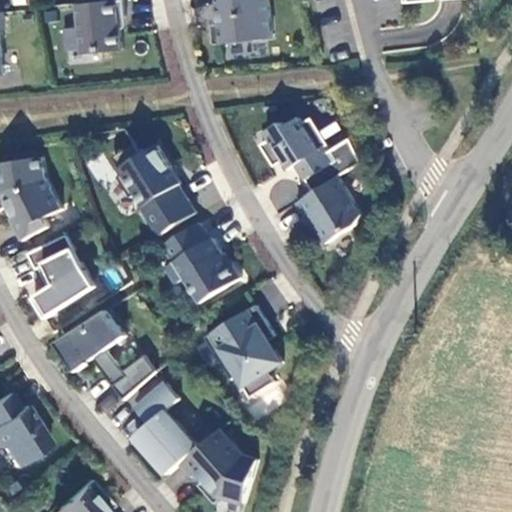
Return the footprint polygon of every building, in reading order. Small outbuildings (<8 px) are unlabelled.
[(84,54),(124,50),(121,17),(127,16),(125,0),(116,0),(79,4),(84,54)] [(274,38),(269,0),(219,0),(222,24),(213,25),(215,44),(274,38)] [(358,103),(346,108),(353,124),(365,120),(358,103)] [(308,179),(339,159),(313,118),(305,123),(301,117),(286,126),(283,122),(268,132),(272,138),(263,145),(276,166),(285,161),(290,170),(299,164),(308,179)] [(198,213),(180,185),(183,183),(159,145),(143,155),(136,143),(116,157),(126,173),(121,176),(133,197),(139,193),(146,205),(144,206),(162,236),(198,213)] [(64,209),(47,178),(44,156),(0,163),(0,166),(2,178),(0,178),(0,211),(11,206),(17,217),(13,218),(24,240),(51,227),(46,218),(64,209)] [(358,225),(364,213),(341,176),(299,202),(308,218),(311,216),(327,244),(358,225)] [(203,303),(243,278),(232,260),(228,263),(223,255),(225,254),(215,238),(211,240),(201,223),(165,245),(176,262),(168,267),(178,283),(187,278),(203,303)] [(39,269),(42,268),(48,265),(57,284),(52,287),(35,298),(48,319),(98,286),(85,266),(69,235),(31,254),(39,269)] [(48,265),(42,268),(52,287),(57,284),(48,265)] [(267,342),(271,339),(277,335),(258,305),(207,337),(234,379),(241,375),(253,396),(277,381),(270,371),(285,361),(275,346),(271,348),(267,342)] [(83,341),(65,352),(79,371),(96,359),(126,400),(159,371),(146,355),(125,370),(110,349),(128,336),(109,310),(76,331),(83,341)] [(76,331),(58,343),(65,352),(83,341),(76,331)] [(275,346),(271,339),(267,342),(271,348),(275,346)] [(171,474),(182,464),(201,447),(169,411),(183,398),(169,382),(139,409),(152,424),(138,436),(171,474)] [(109,389),(98,407),(112,415),(123,397),(109,389)] [(19,409),(9,394),(0,399),(0,446),(2,447),(15,468),(49,445),(24,406),(19,409)] [(201,447),(182,464),(194,477),(196,475),(200,472),(203,476),(203,483),(202,483),(201,485),(217,504),(225,496),(246,503),(259,460),(245,455),(233,441),(231,443),(220,431),(201,447)] [(58,511),(104,511),(99,505),(106,498),(90,480),(57,510),(58,511)] [(106,511),(113,506),(106,498),(99,505),(104,511),(106,511)]
